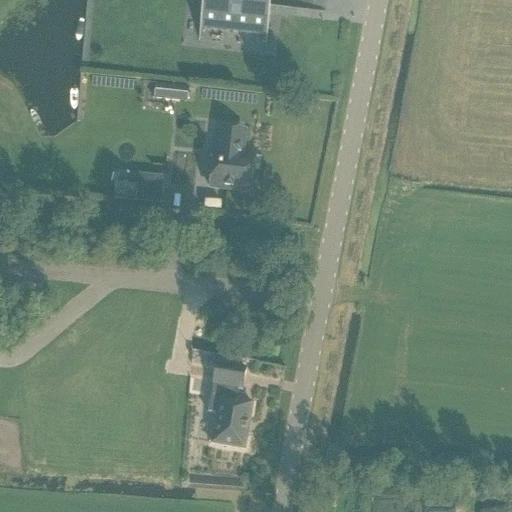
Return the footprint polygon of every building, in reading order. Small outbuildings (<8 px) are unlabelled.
[(201,0),(198,27),(268,34),(271,0),(201,0)] [(179,96),(180,84),(145,83),(145,95),(179,96)] [(250,192),(253,160),(241,159),(245,131),(221,128),(218,156),(214,156),(210,187),(250,192)] [(115,199),(161,203),(162,190),(152,190),(153,177),(140,176),(139,186),(117,184),(115,199)] [(224,400),(219,426),(236,429),(233,443),(254,447),(260,412),(240,408),(241,403),(245,385),(221,381),(217,398),(224,400)] [(500,511),(498,502),(470,508),(471,511),(500,511)]
